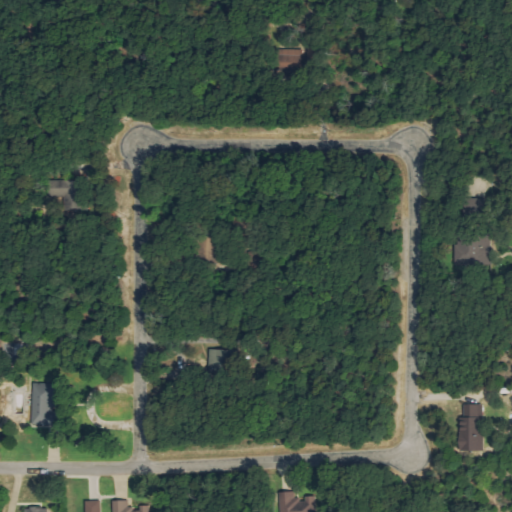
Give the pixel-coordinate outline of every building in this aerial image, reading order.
[(86,180),(56,180),(56,197),(85,198),(86,180)] [(211,349),(211,373),(236,374),(237,350),(211,349)] [(60,384),(36,383),(34,424),(61,425),(62,411),(59,411),(60,384)] [(485,451),(486,405),(465,405),(464,451),(485,451)] [(317,511),(317,496),(307,497),(307,498),(298,499),(298,492),(282,492),(282,511),(317,511)] [(104,511),(104,500),(89,501),(89,511),(104,511)] [(116,511),(152,511),(152,507),(132,507),(132,500),(116,500),(116,511)]
